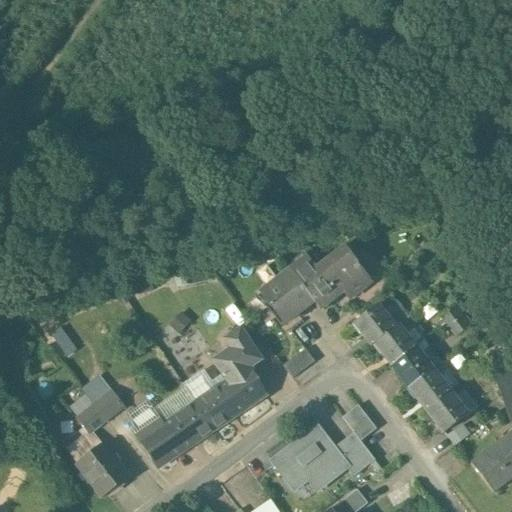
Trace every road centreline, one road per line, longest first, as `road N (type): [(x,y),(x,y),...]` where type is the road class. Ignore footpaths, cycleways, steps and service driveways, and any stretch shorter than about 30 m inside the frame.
road 1 (unclassified): [(456,511),(358,381),(331,380),(155,511)]
road 2 (track): [(427,0),(511,221)]
road 3 (track): [(0,164),(53,40),(84,0)]
